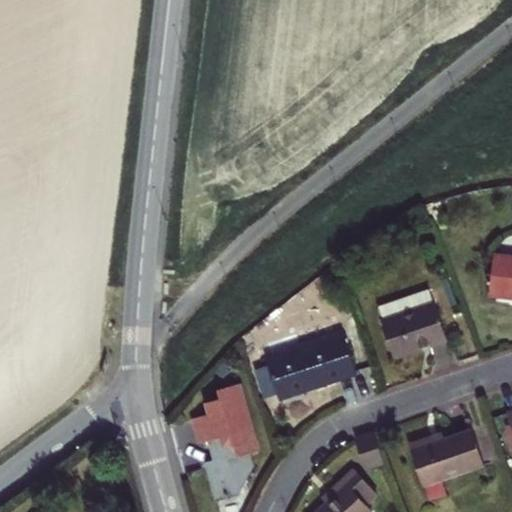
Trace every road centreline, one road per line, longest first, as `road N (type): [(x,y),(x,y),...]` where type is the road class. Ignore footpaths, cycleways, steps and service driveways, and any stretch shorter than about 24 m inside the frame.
road 1 (tertiary): [(135,367),(169,0)]
road 2 (residential): [(269,511),(295,465),(328,434),(511,368)]
road 3 (residential): [(0,480),(90,415),(135,367)]
road 4 (tertiary): [(165,511),(135,367)]
